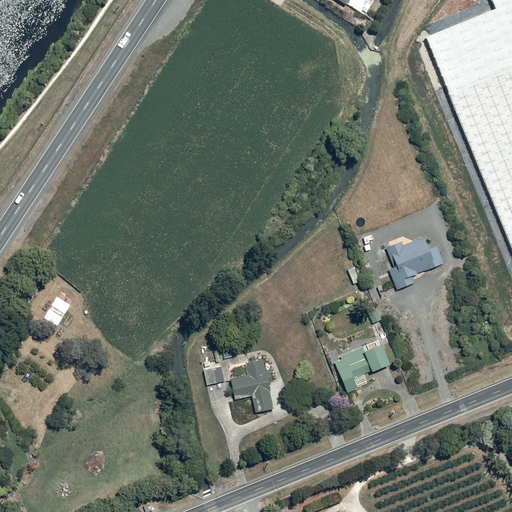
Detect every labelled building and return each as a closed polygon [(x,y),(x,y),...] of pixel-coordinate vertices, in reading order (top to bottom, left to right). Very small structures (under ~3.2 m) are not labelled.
[(389,270),(397,291),(415,283),(412,277),(444,264),(438,246),(429,250),(424,238),(404,246),(402,242),(387,248),(394,268),(389,270)] [(360,281),(354,267),(347,270),(353,284),(360,281)] [(381,319),(375,306),(366,311),(371,323),(381,319)] [(335,363),(347,393),(358,388),(354,378),(389,364),(382,346),(381,347),(378,341),(341,356),(342,360),(335,363)] [(247,376),(230,379),(235,400),(252,397),(256,412),(274,410),(269,383),(273,383),(270,371),(266,372),(263,360),(246,364),(247,376)] [(223,382),(221,367),(203,370),(206,385),(223,382)]
